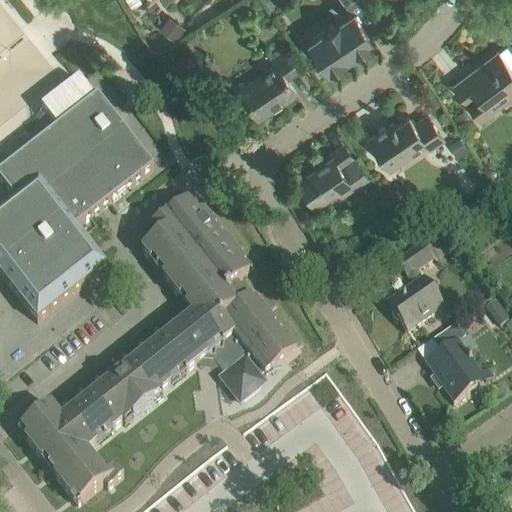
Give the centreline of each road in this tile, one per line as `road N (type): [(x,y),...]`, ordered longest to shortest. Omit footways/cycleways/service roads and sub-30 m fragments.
road 1 (residential): [(0,428),(149,307),(131,227),(224,162),(259,163)]
road 2 (residential): [(437,475),(352,343),(259,163)]
road 3 (residential): [(259,163),(417,46),(457,0)]
